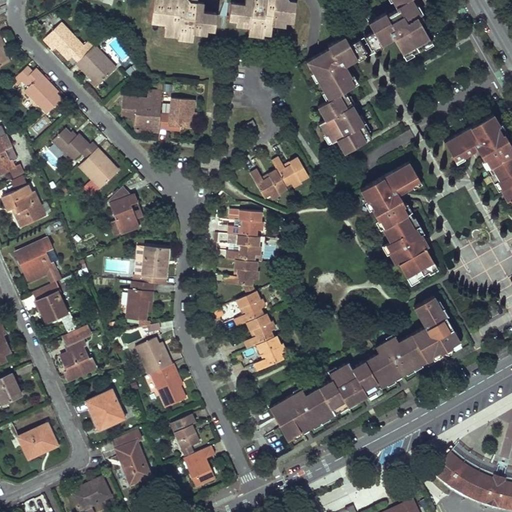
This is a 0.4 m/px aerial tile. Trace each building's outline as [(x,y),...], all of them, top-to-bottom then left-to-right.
[(196,0),(152,0),(151,20),(157,22),(165,23),(163,34),(177,36),(177,38),(185,39),(192,39),(193,32),(200,33),(207,33),(207,29),(214,30),(216,18),(216,12),(203,11),(204,2),(196,1),(196,0)] [(293,22),(295,0),(293,0),(244,0),(244,3),(230,1),(228,19),(235,20),(235,24),(242,26),(248,26),(248,33),(254,35),(262,36),(263,33),(270,34),(271,24),(278,25),(285,24),(285,21),(293,22)] [(368,21),(373,30),(363,36),(370,48),(380,42),(381,44),(393,37),(403,55),(411,50),(412,51),(423,45),(422,44),(430,39),(420,21),(416,23),(413,17),(417,15),(420,13),(432,7),(428,0),(392,0),(396,6),(376,17),(368,21)] [(424,19),(420,13),(417,15),(413,17),(416,23),(420,21),(424,19)] [(83,45),(61,22),(46,37),(55,47),(68,60),(72,56),(77,61),(93,46),(87,41),(83,45)] [(317,79),(318,80),(324,91),(324,92),(326,91),(330,98),(326,101),(317,106),(325,119),(319,123),(325,134),(326,135),(327,134),(332,141),(336,139),(344,152),(371,137),(367,131),(367,130),(366,131),(361,123),(357,116),(359,115),(352,104),(352,103),(350,104),(346,97),(348,96),(347,96),(344,90),(354,84),(350,77),(351,76),(345,64),(357,57),(356,56),(366,50),(359,38),(349,44),(344,35),(336,40),(327,45),(329,47),(316,54),(306,60),(313,72),(315,71),(319,79),(317,79)] [(53,49),(55,47),(46,37),(43,39),(53,49)] [(423,45),(424,48),(433,43),(431,41),(430,39),(422,44),(423,45)] [(0,41),(0,65),(10,61),(2,46),(0,41)] [(370,48),(372,52),(382,46),(381,44),(380,42),(370,48)] [(116,67),(94,45),(93,46),(77,61),(76,63),(89,77),(92,74),(100,83),(116,67)] [(358,60),(368,54),(366,50),(356,56),(357,57),(358,60)] [(405,58),(414,54),(412,51),(411,50),(403,55),(404,56),(405,58)] [(18,75),(23,80),(25,78),(32,71),(27,66),(18,75)] [(25,78),(30,84),(27,87),(25,90),(47,113),(62,99),(56,93),(48,85),(47,86),(45,84),(46,82),(40,76),(42,74),(36,68),(32,71),(25,78)] [(311,73),(315,81),(318,80),(317,79),(319,79),(315,71),(313,72),(311,73)] [(53,86),(42,74),(40,76),(46,82),(48,85),(56,93),(58,91),(53,86)] [(92,79),(90,81),(96,87),(100,83),(92,74),(89,77),(92,79)] [(358,82),(353,74),(351,76),(350,77),(354,84),(358,82)] [(23,80),(18,75),(14,78),(19,84),(22,81),(23,80)] [(27,87),(30,84),(25,78),(23,80),(22,81),(27,87)] [(160,113),(162,91),(157,91),(148,90),(148,97),(152,102),(151,111),(145,111),(145,106),(137,97),(123,96),(122,115),(130,116),(135,122),(134,129),(137,131),(144,131),(149,128),(158,129),(159,128),(160,113)] [(326,101),(330,98),(326,91),(324,92),(324,91),(322,92),(326,101)] [(354,103),(350,94),(347,96),(348,96),(346,97),(350,104),(352,103),(352,104),(354,103)] [(148,97),(148,98),(137,97),(145,106),(145,111),(151,111),(152,102),(148,97)] [(193,113),(193,112),(194,100),(171,98),(170,114),(160,113),(159,128),(169,129),(169,126),(179,126),(190,127),(191,118),(192,113),(193,113)] [(499,124),(493,113),(444,141),(454,159),(462,155),(463,156),(477,148),(483,159),(485,158),(489,166),(487,167),(488,167),(491,173),(493,173),(497,180),(501,187),(500,188),(500,189),(507,200),(510,199),(511,202),(511,150),(509,145),(510,144),(510,143),(504,132),(502,133),(498,125),(499,125),(499,124)] [(239,128),(242,133),(256,125),(253,120),(239,128)] [(370,129),(365,121),(361,123),(366,131),(367,130),(367,131),(370,129)] [(506,131),(501,123),(499,124),(499,125),(498,125),(502,133),(504,132),(506,131)] [(11,145),(1,124),(0,124),(0,173),(10,169),(14,178),(24,174),(20,164),(15,167),(12,160),(9,161),(4,149),(11,145)] [(52,140),(72,161),(81,152),(87,157),(97,147),(98,147),(92,142),(90,144),(79,133),(77,135),(75,137),(70,133),(65,127),(52,140)] [(323,136),(328,144),(332,141),(327,134),(326,135),(325,134),(323,136)] [(12,160),(17,157),(11,145),(4,149),(9,161),(12,160)] [(111,162),(97,147),(87,157),(79,165),(100,188),(116,173),(108,164),(111,162)] [(456,163),(464,158),(463,156),(462,155),(454,159),(456,163)] [(283,164),(278,156),(271,160),(276,168),(286,185),(291,182),(298,178),(300,181),(309,176),(298,156),(289,161),(291,164),(285,167),(283,164)] [(481,160),(485,169),(488,167),(487,167),(489,166),(485,158),(483,159),(481,160)] [(412,218),(409,212),(408,213),(403,205),(405,204),(398,193),(412,185),(411,183),(419,179),(409,161),(360,189),(366,200),(367,201),(368,200),(372,207),(371,208),(377,219),(378,220),(379,219),(383,226),(382,227),(382,228),(390,241),(385,243),(390,251),(388,252),(395,264),(398,262),(408,280),(416,276),(417,277),(428,271),(429,271),(428,269),(435,265),(425,247),(428,245),(422,234),(421,233),(420,234),(416,227),(411,219),(413,218),(412,218)] [(111,162),(108,164),(116,173),(119,170),(113,165),(111,162)] [(286,185),(276,168),(268,173),(269,176),(263,179),(262,177),(257,168),(250,172),(256,183),(264,198),(270,195),(277,190),(279,193),(287,188),(286,185)] [(493,182),(497,180),(493,173),(491,173),(489,174),(493,182)] [(413,187),(421,183),(419,179),(411,183),(412,185),(413,187)] [(45,215),(33,190),(31,191),(27,184),(2,196),(8,209),(14,206),(16,211),(14,212),(21,226),(45,215)] [(123,185),(117,191),(120,199),(131,195),(123,185)] [(138,201),(135,193),(131,195),(120,199),(117,191),(108,200),(121,233),(139,226),(136,217),(133,210),(131,204),(138,201)] [(364,201),(369,210),(371,208),(372,207),(368,200),(367,201),(366,200),(364,201)] [(412,211),(407,203),(405,204),(403,205),(408,213),(409,212),(412,211)] [(133,210),(136,217),(143,215),(140,208),(133,210)] [(262,211),(230,208),(229,218),(234,219),(234,225),(228,225),(227,233),(237,234),(257,236),(257,229),(258,221),(261,221),(262,211)] [(419,225),(415,216),(412,218),(413,218),(411,219),(416,227),(419,225)] [(375,221),(380,229),(382,228),(382,227),(383,226),(379,219),(378,220),(377,219),(375,221)] [(424,232),(419,225),(416,227),(420,234),(421,233),(422,234),(424,232)] [(226,250),(225,258),(235,259),(254,260),(255,253),(256,245),(259,246),(260,236),(257,236),(237,234),(227,233),(226,250)] [(56,269),(53,262),(50,263),(45,251),(52,247),(47,237),(15,251),(19,260),(22,258),(32,280),(56,269)] [(382,246),(386,254),(388,252),(390,251),(385,243),(382,246)] [(145,245),(141,281),(153,282),(165,283),(167,266),(161,265),(162,258),(167,258),(168,248),(145,245)] [(29,282),(32,280),(22,258),(19,260),(24,271),(29,282)] [(257,270),(258,260),(254,260),(235,259),(234,268),(237,268),(237,275),(233,275),(224,274),(223,282),(242,284),(252,285),(253,278),(253,270),(257,270)] [(429,273),(438,268),(435,265),(428,269),(429,271),(428,271),(429,273)] [(411,284),(419,279),(417,277),(416,276),(408,280),(411,284)] [(129,288),(127,318),(141,319),(140,325),(142,325),(147,324),(149,324),(150,320),(146,320),(147,311),(148,300),(151,301),(153,282),(141,281),(133,281),(132,288),(129,288)] [(67,312),(58,291),(54,282),(32,291),(42,314),(45,312),(49,321),(67,312)] [(255,290),(252,285),(242,284),(246,294),(255,290)] [(260,299),(256,290),(255,290),(246,294),(235,299),(240,308),(243,307),(245,313),(242,314),(233,318),(237,325),(246,322),(263,314),(261,307),(257,300),(260,299)] [(269,407),(288,440),(294,436),(293,435),(300,431),(301,432),(302,432),(307,429),(313,425),(312,424),(320,419),(327,415),(328,417),(329,416),(340,410),(339,408),(347,404),(354,400),(355,401),(356,401),(363,397),(367,395),(367,394),(366,393),(373,389),(374,390),(375,390),(386,383),(387,383),(386,382),(393,377),(394,379),(395,379),(400,376),(405,372),(406,372),(405,371),(413,366),(420,362),(421,364),(421,363),(433,357),(432,355),(439,351),(440,353),(441,352),(446,349),(452,346),(451,344),(459,340),(446,316),(444,317),(440,309),(435,302),(437,301),(437,300),(433,295),(413,306),(425,326),(398,341),(396,336),(388,341),(387,339),(375,346),(378,352),(352,367),(348,361),(337,368),(336,368),(337,370),(329,374),(332,379),(305,394),(303,389),(295,394),(294,392),(269,407)] [(440,309),(443,307),(439,299),(437,300),(437,301),(435,302),(440,309)] [(448,315),(443,307),(440,309),(444,317),(446,316),(448,315)] [(274,336),(271,329),(267,323),(270,321),(266,312),(263,314),(246,322),(250,331),(253,329),(255,335),(252,337),(243,341),(247,348),(256,344),(274,336)] [(0,322),(0,363),(6,361),(3,354),(10,351),(2,333),(5,332),(1,323),(0,322)] [(96,367),(91,357),(88,358),(83,346),(85,344),(82,338),(91,334),(86,324),(63,335),(67,344),(65,345),(68,351),(60,355),(64,364),(67,370),(64,372),(68,380),(96,367)] [(234,338),(230,329),(223,332),(227,341),(234,338)] [(396,336),(393,333),(385,337),(387,339),(388,341),(396,336)] [(284,359),(281,352),(277,345),(280,344),(276,335),(274,336),(256,344),(260,353),(263,352),(265,358),(262,359),(254,363),(257,371),(284,359)] [(135,346),(148,374),(151,373),(172,363),(164,345),(160,347),(158,343),(155,336),(135,346)] [(453,348),(461,343),(459,340),(451,344),(452,346),(453,348)] [(243,360),(239,351),(233,354),(237,363),(243,360)] [(434,359),(442,355),(441,352),(440,353),(439,351),(432,355),(433,357),(434,359)] [(415,370),(423,366),(421,363),(421,364),(420,362),(413,366),(415,370)] [(177,370),(173,363),(172,363),(151,373),(166,406),(186,398),(180,385),(174,371),(177,370)] [(335,366),(327,370),(329,374),(337,370),(336,368),(337,368),(335,366)] [(407,375),(415,370),(413,366),(405,371),(406,372),(405,372),(407,375)] [(177,370),(174,371),(180,385),(183,383),(181,380),(177,370)] [(0,378),(0,399),(2,403),(18,396),(15,388),(17,386),(11,373),(0,378)] [(388,386),(396,381),(395,379),(394,379),(393,377),(386,382),(387,383),(386,383),(388,386)] [(303,389),(301,386),(293,390),(294,392),(295,394),(303,389)] [(92,414),(99,430),(125,418),(112,388),(85,400),(92,414)] [(368,397),(376,392),(375,390),(374,390),(373,389),(366,393),(367,394),(367,395),(368,397)] [(349,408),(357,403),(356,401),(355,401),(354,400),(347,404),(349,408)] [(341,412),(349,408),(347,404),(339,408),(340,410),(341,412)] [(199,441),(194,430),(193,431),(190,425),(192,424),(195,422),(191,413),(170,422),(182,449),(190,445),(199,441)] [(322,423),(330,419),(329,416),(328,417),(327,415),(320,419),(322,423)] [(314,428),(322,423),(320,419),(312,424),(313,425),(314,428)] [(18,436),(27,455),(44,447),(43,446),(46,444),(48,449),(57,445),(47,423),(18,436)] [(116,448),(121,462),(124,461),(125,464),(123,465),(130,483),(151,476),(137,441),(141,439),(137,428),(120,435),(125,445),(116,448)] [(295,439),(303,434),(302,432),(301,432),(300,431),(293,435),(294,436),(295,439)] [(451,447),(465,457),(479,466),(495,473),(497,465),(482,459),(469,451),(457,441),(451,447)] [(28,458),(48,449),(46,444),(43,446),(44,447),(27,455),(28,458)] [(193,452),(190,445),(182,449),(185,456),(193,452)] [(209,466),(205,457),(215,453),(211,445),(193,452),(185,456),(183,457),(196,485),(214,477),(209,466)] [(511,476),(503,475),(499,474),(495,473),(479,466),(465,457),(451,447),(432,467),(440,474),(450,482),(468,492),(467,493),(472,496),(473,494),(481,498),(493,501),(508,504),(511,504),(511,476)] [(511,468),(505,468),(503,475),(511,476),(511,468)] [(110,495),(102,476),(87,483),(88,486),(71,494),(79,510),(78,511),(94,511),(91,505),(110,495)] [(71,494),(88,486),(87,483),(70,491),(71,494)] [(418,511),(412,498),(381,511),(418,511)]
